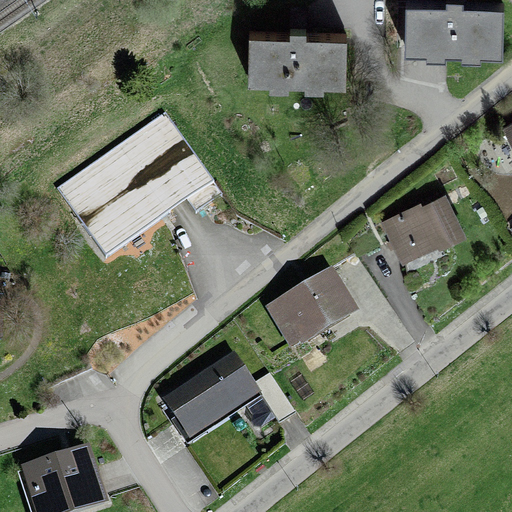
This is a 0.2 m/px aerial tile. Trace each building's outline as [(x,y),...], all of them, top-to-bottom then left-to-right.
[(408,0),(408,45),(505,48),(506,0),(408,0)] [(257,32),(256,81),(355,82),(355,33),(257,32)] [(59,193),(107,262),(217,184),(169,116),(59,193)] [(388,219),(406,262),(468,236),(451,194),(388,219)] [(271,313),(298,356),(363,314),(336,271),(271,313)] [(167,399),(194,442),(266,397),(239,355),(167,399)] [(28,469),(42,511),(86,511),(109,505),(89,448),(28,469)]
